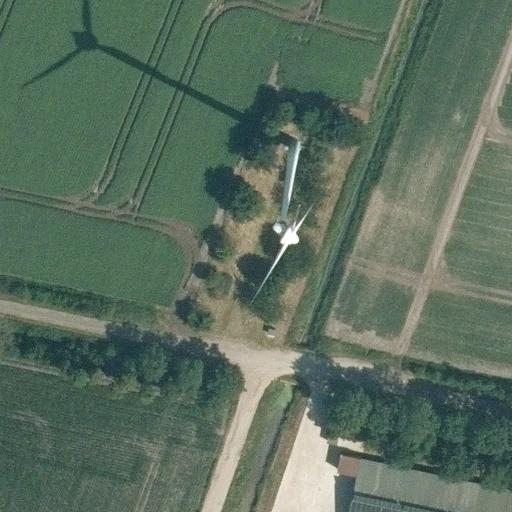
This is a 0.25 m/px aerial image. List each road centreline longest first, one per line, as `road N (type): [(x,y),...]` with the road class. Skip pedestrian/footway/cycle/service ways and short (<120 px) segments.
road 1 (unclassified): [(511,400),(0,293)]
road 2 (track): [(186,511),(246,344)]
